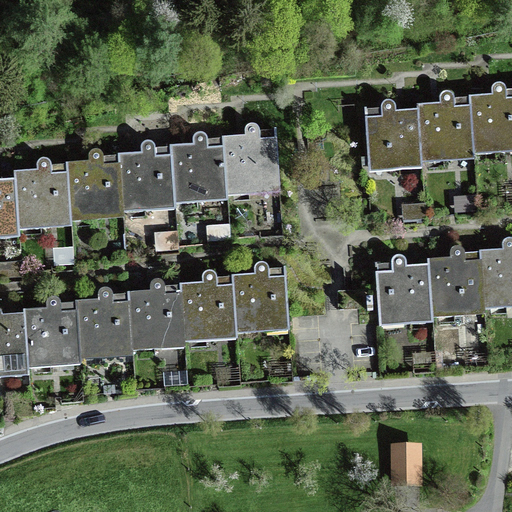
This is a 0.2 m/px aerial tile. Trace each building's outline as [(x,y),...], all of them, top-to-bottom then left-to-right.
[(471,108),(474,155),(505,153),(505,148),(511,147),(511,100),(507,101),(506,90),(505,87),(503,86),(501,85),(498,84),(496,85),(494,86),(492,88),(492,91),(492,96),(470,97),(471,108)] [(418,111),(422,164),(452,162),(452,156),(474,155),(471,108),(455,109),(454,98),(453,96),(451,94),(449,93),(446,93),(444,94),(442,95),(440,97),(440,99),(440,104),(418,106),(418,111)] [(422,164),(418,111),(396,113),(396,108),(395,106),(394,104),(393,103),(391,102),(388,101),(386,102),(384,103),(382,104),(381,107),(381,109),(382,118),(365,119),(368,166),(391,165),(391,170),(422,168),(422,164)] [(224,150),(227,195),(257,194),(257,188),(280,186),(276,141),(260,142),(259,131),(258,128),(256,126),(254,125),(251,125),(249,126),(247,127),(245,129),(245,131),(245,137),(223,139),(224,150)] [(172,158),(175,204),(205,202),(205,196),(227,195),(224,150),(208,150),(207,139),(206,137),(204,135),(202,134),(199,134),(197,135),(195,136),(193,138),(192,140),(193,146),(171,147),(172,158)] [(120,166),(123,213),(154,211),(153,205),(175,204),(172,158),(156,159),(155,148),(154,145),(152,144),(150,143),(147,142),(145,143),(143,145),(141,146),(141,149),(141,154),(119,156),(120,166)] [(68,175),(71,222),(102,220),(102,214),(123,213),(120,166),(104,167),(103,156),(102,154),(100,152),(98,151),(95,151),(93,152),(91,153),(89,155),(89,157),(89,163),(67,164),(68,175)] [(15,180),(19,231),(49,229),(49,223),(71,222),(68,175),(52,176),(51,165),(50,162),(48,161),(46,160),(43,159),(41,160),(39,162),(37,163),(37,166),(37,171),(15,173),(15,180)] [(19,231),(15,180),(0,180),(0,238),(19,238),(19,231)] [(481,263),(484,309),(511,307),(511,240),(509,240),(506,240),(504,242),(503,244),(502,246),(502,251),(480,253),(481,263)] [(428,266),(432,318),(463,316),(463,310),(484,309),(481,263),(465,265),(464,254),(463,251),(461,249),(459,248),(457,248),(454,249),(452,250),(451,252),(450,255),(450,260),(428,261),(428,266)] [(432,318),(428,266),(406,267),(406,262),(405,261),(404,259),(403,258),(401,257),(399,256),(396,257),(394,258),(393,259),(392,261),(391,264),(392,272),(376,274),(378,312),(379,321),(402,319),(402,325),(432,323),(432,318)] [(233,287),(236,333),(267,332),(266,326),(289,325),(286,279),(269,280),(268,269),(267,267),(266,265),(263,264),(261,264),(258,264),(256,266),(255,267),(254,270),(254,274),(232,276),(233,287)] [(181,296),(184,343),(215,340),(215,334),(236,333),(233,287),(217,288),(216,277),(215,274),(213,272),(211,271),(209,271),(206,272),(204,273),(203,275),(202,278),(202,284),(180,285),(181,296)] [(129,305),(132,351),(163,349),(163,344),(184,343),(181,296),(165,297),(164,286),(163,284),(162,282),(159,281),(157,281),(154,282),(152,283),(151,285),(150,287),(150,293),(128,294),(129,305)] [(339,315),(378,312),(377,288),(339,291),(338,292),(337,293),(339,315)] [(77,313),(80,360),(111,358),(111,352),(132,351),(129,305),(113,306),(112,295),(111,292),(110,291),(107,290),(105,289),(102,290),(100,291),(99,293),(98,296),(98,301),(76,302),(77,313)] [(25,318),(28,369),(59,367),(59,361),(80,360),(77,313),(61,314),(60,303),(59,301),(58,299),(55,298),(53,298),(50,299),(48,300),(47,302),(46,304),(46,309),(24,311),(25,318)] [(28,369),(25,318),(3,320),(2,315),(2,314),(1,312),(0,311),(0,378),(29,377),(28,369)] [(418,451),(394,451),(395,482),(418,481),(418,451)]
